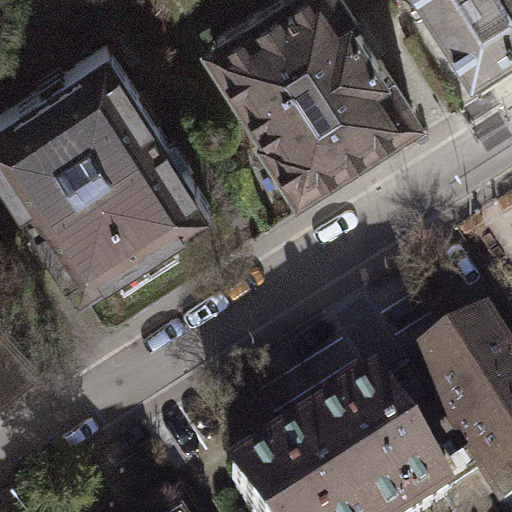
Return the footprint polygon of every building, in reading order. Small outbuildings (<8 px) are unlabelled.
[(270,0),(212,36),(300,177),(327,161),(341,161),(366,146),(369,135),(411,108),(342,0),(270,0)] [(511,0),(428,0),(471,67),(510,42),(511,44),(511,0)] [(0,111),(0,163),(77,287),(208,205),(108,44),(0,111)] [(379,394),(375,388),(298,436),(231,479),(252,511),(490,511),(483,499),(462,511),(455,511),(445,496),(459,487),(482,473),(501,503),(511,495),(511,366),(482,320),(442,346),(413,364),(417,370),(398,382),(379,394)] [(0,322),(0,378),(33,359),(0,322)]
